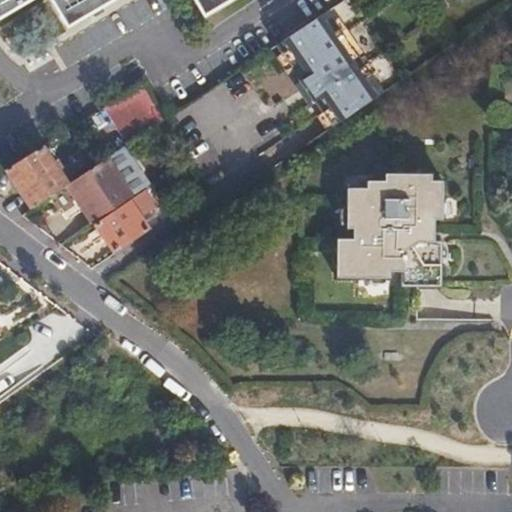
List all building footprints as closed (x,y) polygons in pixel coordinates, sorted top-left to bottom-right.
[(113,0),(196,0),(204,14),(228,0),(0,0),(0,18),(31,0),(59,0),(73,24),(113,0)] [(319,71),(351,49),(325,13),(273,47),(299,84),(319,71)] [(381,93),(351,49),(319,71),(302,82),(333,126),(363,106),(381,93)] [(333,126),(302,82),(299,84),(331,128),(333,126)] [(164,120),(140,85),(106,106),(130,144),(154,127),(164,120)] [(91,129),(85,120),(72,129),(78,139),(91,129)] [(173,132),(164,120),(154,127),(163,139),(173,132)] [(190,157),(181,144),(171,170),(190,157)] [(63,174),(44,146),(41,148),(7,170),(25,197),(63,174)] [(134,196),(109,158),(70,183),(68,185),(94,222),(134,196)] [(68,185),(70,183),(63,174),(25,197),(33,208),(68,185)] [(341,244),(332,243),(332,283),(385,283),(385,278),(397,278),(397,291),(438,291),(439,245),(432,245),(426,245),(426,235),(432,235),(432,226),(439,226),(439,188),(433,188),(428,188),(428,178),(382,178),(382,185),(378,185),(364,186),(363,194),(343,194),(343,233),(348,232),(347,244),(341,244)] [(121,249),(167,218),(149,190),(101,222),(121,249)]
